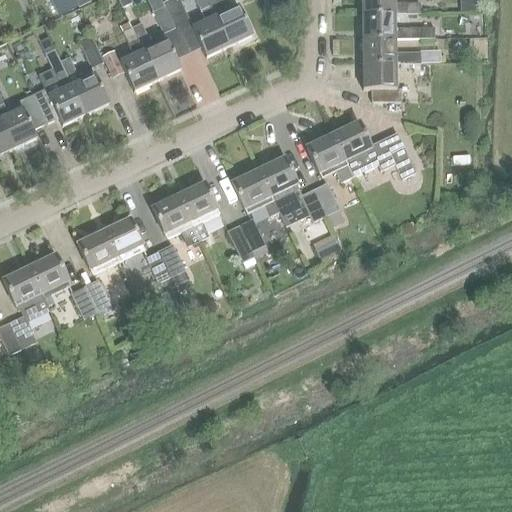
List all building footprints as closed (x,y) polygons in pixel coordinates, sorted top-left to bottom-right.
[(50,0),(59,18),(77,10),(72,0),(50,0)] [(90,4),(88,0),(72,0),(77,10),(90,4)] [(129,0),(116,0),(122,10),(132,6),(129,0)] [(176,0),(162,7),(164,10),(175,33),(190,26),(177,0),(176,0)] [(229,49),(205,0),(196,0),(193,1),(204,24),(192,29),(206,60),(229,49)] [(205,0),(229,49),(252,38),(237,8),(224,14),(217,0),(205,0)] [(360,0),(361,17),(394,16),(405,15),(405,5),(393,6),(393,0),(360,0)] [(460,13),(479,14),(480,1),(460,1),(460,13)] [(420,16),(420,5),(405,5),(405,15),(420,16)] [(175,33),(164,10),(153,15),(164,38),(175,33)] [(361,42),(394,41),(419,41),(434,40),(433,30),(394,31),(394,16),(361,17),(361,42)] [(131,30),(142,53),(157,84),(179,73),(165,43),(152,48),(142,25),(131,30)] [(157,84),(142,53),(131,30),(122,34),(133,58),(119,64),(133,95),(157,84)] [(103,65),(90,37),(77,43),(90,71),(103,65)] [(61,129),(84,118),(58,65),(47,41),(39,44),(51,72),(38,78),(44,92),(32,97),(46,126),(57,121),(61,129)] [(394,41),(361,42),(361,67),(396,68),(420,67),(420,55),(394,56),(394,41)] [(113,53),(102,58),(112,80),(123,75),(113,53)] [(67,60),(58,65),(84,118),(107,107),(93,77),(79,84),(67,60)] [(396,68),(361,67),(362,92),(369,92),(369,104),(400,104),(400,91),(396,93),(396,68)] [(0,125),(14,152),(36,141),(32,133),(43,128),(29,99),(17,105),(20,112),(7,118),(0,102),(0,125)] [(0,158),(14,152),(0,125),(0,158)] [(357,125),(332,137),(354,179),(376,168),(379,173),(378,173),(379,174),(393,167),(401,182),(415,175),(402,149),(388,156),(382,142),(369,149),(357,125)] [(340,186),(354,179),(332,137),(304,150),(317,176),(318,176),(320,180),(334,174),(340,186)] [(300,199),(297,192),(282,161),(257,173),(273,203),(279,216),(301,205),(311,225),(325,219),(313,193),(300,199)] [(279,216),(273,203),(257,173),(229,187),(244,217),(264,207),(270,220),(279,216)] [(202,186),(177,198),(199,243),(207,239),(200,225),(217,216),(202,186)] [(313,193),(325,219),(338,213),(326,187),(313,193)] [(187,249),(199,243),(177,198),(151,211),(166,241),(180,234),(187,249)] [(103,235),(117,265),(143,252),(128,223),(103,235)] [(251,223),(238,229),(250,254),(263,248),(251,223)] [(253,261),(250,254),(238,229),(226,235),(241,266),(243,265),(245,270),(255,265),(253,261)] [(117,265),(103,235),(75,248),(89,278),(117,265)] [(326,240),(329,245),(334,255),(341,251),(336,242),(333,237),(326,240)] [(171,247),(157,254),(170,280),(183,273),(171,247)] [(170,280),(157,254),(143,261),(156,287),(170,280)] [(27,271),(42,301),(67,289),(52,258),(27,271)] [(49,315),(42,301),(27,271),(0,283),(0,284),(15,314),(17,313),(18,315),(19,314),(22,320),(25,327),(49,315)] [(83,290),(95,316),(109,309),(96,284),(83,290)] [(95,316),(83,290),(69,297),(81,323),(95,316)] [(22,320),(9,326),(21,353),(34,346),(25,327),(22,320)] [(21,353),(9,326),(0,330),(0,343),(7,359),(21,353)]
